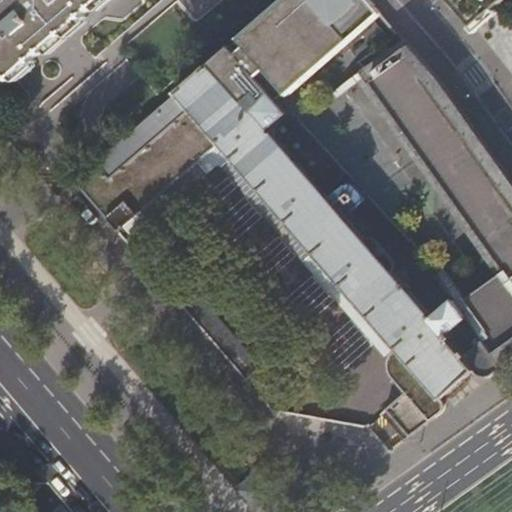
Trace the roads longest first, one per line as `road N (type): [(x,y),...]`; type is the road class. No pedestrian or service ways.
road 1 (residential): [(511,127),(409,0)]
road 2 (primary): [(109,511),(0,390)]
road 3 (primary): [(511,434),(403,511)]
